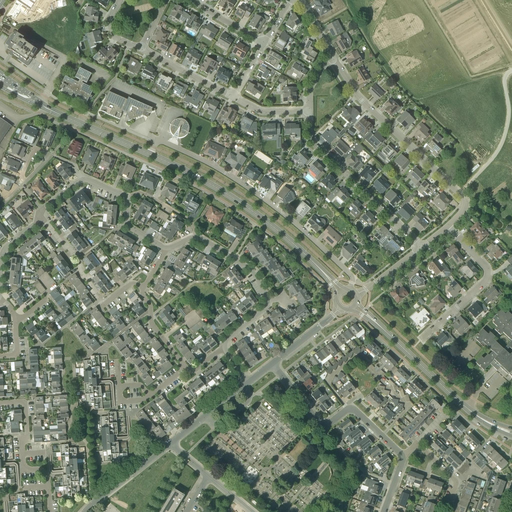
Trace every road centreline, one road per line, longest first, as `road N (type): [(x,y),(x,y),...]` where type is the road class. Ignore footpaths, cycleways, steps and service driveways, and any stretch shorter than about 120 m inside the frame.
road 1 (residential): [(350,288),(350,275),(284,214),(213,166),(156,140)]
road 2 (secondary): [(339,290),(229,195),(149,154)]
road 3 (residential): [(447,225),(463,210),(463,197),(361,101),(332,58)]
road 4 (residential): [(223,347),(264,307),(262,288),(247,267),(197,237),(166,250)]
road 5 (secondary): [(495,426),(355,305)]
road 6 (residential): [(421,246),(315,144),(309,111)]
road 7 (residential): [(166,250),(128,226),(125,197),(86,179),(42,210)]
road 8 (residential): [(140,290),(130,283),(105,302),(98,297),(39,214)]
road 9 (residential): [(422,337),(487,275),(447,225)]
road 10 (residential): [(49,511),(46,474),(22,467),(25,404),(0,403)]
road 11 (secondary): [(149,154),(16,92)]
